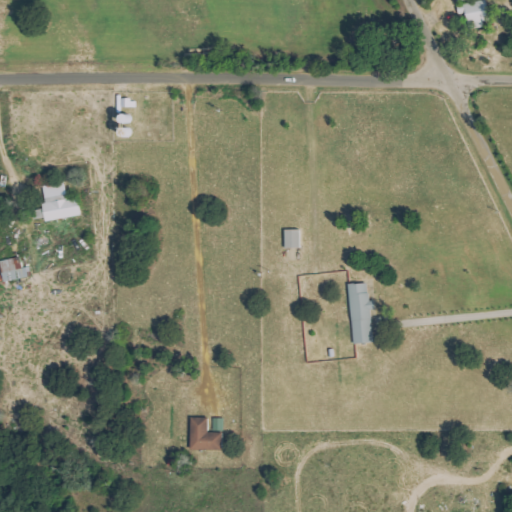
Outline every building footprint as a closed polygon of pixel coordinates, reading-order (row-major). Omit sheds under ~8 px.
[(494,23),(491,0),(483,0),(472,2),(471,0),(458,0),(460,14),(469,13),(471,27),(494,23)] [(46,186),(49,203),(46,204),(49,221),(85,215),(81,196),(70,198),(67,182),(46,186)] [(303,229),(287,230),(288,248),(304,248),(303,229)] [(32,278),(30,267),(22,268),(21,258),(2,260),(5,281),(32,278)] [(352,284),(355,344),(376,343),(374,310),(379,310),(378,301),(372,301),(371,283),(352,284)] [(226,450),(225,433),(212,433),(212,418),(193,418),(194,450),(226,450)] [(226,430),(226,418),(216,418),(215,430),(226,430)]
